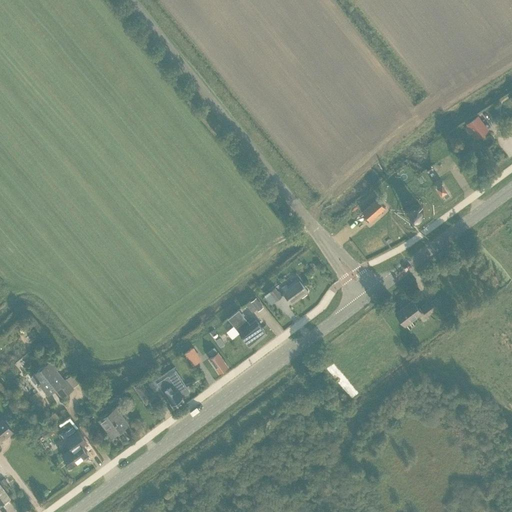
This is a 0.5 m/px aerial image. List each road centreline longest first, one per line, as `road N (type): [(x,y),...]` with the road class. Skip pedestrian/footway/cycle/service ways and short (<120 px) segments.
road 1 (secondary): [(75,511),(365,297)]
road 2 (tertiary): [(330,247),(129,0)]
road 3 (secondary): [(365,297),(511,193)]
